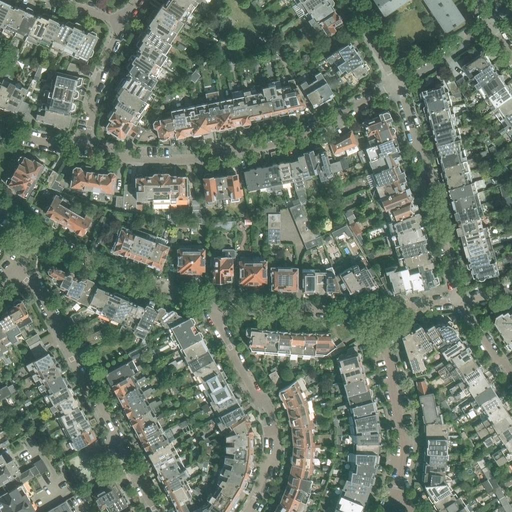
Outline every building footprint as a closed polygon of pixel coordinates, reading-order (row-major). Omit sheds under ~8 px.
[(2,30),(13,7),(10,5),(11,2),(10,1),(8,0),(1,0),(0,4),(0,30),(1,31),(2,30)] [(190,13),(171,0),(161,0),(162,0),(162,4),(160,8),(182,22),(184,23),(190,13)] [(197,1),(195,0),(171,0),(190,13),(197,1)] [(302,0),(296,5),(299,8),(300,7),(305,14),(325,0),(302,0)] [(331,0),(325,0),(305,14),(309,21),(311,25),(333,10),(331,7),(333,6),(334,3),(331,0)] [(462,20),(454,7),(449,0),(373,0),(383,15),(405,0),(424,0),(445,31),(462,20)] [(13,7),(2,30),(13,35),(26,7),(20,4),(17,8),(13,6),(13,7)] [(25,39),(36,16),(33,15),(34,12),(33,10),(26,7),(13,35),(24,41),(25,39)] [(175,32),(182,22),(160,8),(158,11),(153,10),(150,16),(175,32)] [(333,10),(311,25),(312,25),(317,31),(322,27),(328,35),(329,34),(331,35),(333,33),(334,31),(343,25),(342,24),(340,21),(340,20),(341,18),(338,15),(336,14),(335,14),(333,11),(334,10),(333,10),(334,10),(333,10)] [(37,44),(38,42),(50,16),(44,13),(42,14),(41,16),(37,15),(36,16),(25,39),(37,44)] [(50,16),(38,42),(49,48),(49,47),(60,24),(57,22),(57,20),(57,18),(52,16),(50,16)] [(168,43),(175,32),(150,16),(146,21),(148,25),(146,28),(148,29),(168,43)] [(226,35),(231,27),(220,20),(216,27),(226,35)] [(60,24),(49,47),(61,52),(62,51),(74,24),(68,21),(65,24),(61,22),(60,24)] [(74,24),(62,51),(73,56),(84,31),(81,30),(81,27),(81,25),(76,23),(74,23),(74,24)] [(168,43),(148,29),(146,33),(144,31),(142,32),(141,32),(137,38),(139,39),(163,55),(170,45),(168,43)] [(84,31),(73,56),(78,58),(80,54),(86,57),(87,56),(88,57),(91,56),(93,52),(92,49),(90,48),(96,37),(95,32),(91,30),(89,31),(88,33),(84,31)] [(165,56),(163,55),(139,39),(136,44),(136,47),(138,48),(136,51),(138,52),(159,66),(165,56)] [(337,65),(358,51),(353,44),(351,45),(349,42),(326,58),(330,63),(333,61),(337,65)] [(467,64),(462,67),(471,79),(472,78),(492,64),(486,55),(486,52),(486,51),(482,51),(482,50),(482,51),(481,54),(472,60),(470,57),(464,61),(467,64)] [(358,51),(337,65),(340,70),(336,72),(340,78),(362,62),(360,58),(362,57),(358,51)] [(159,66),(138,52),(136,55),(131,55),(128,61),(130,62),(153,78),(160,67),(159,66)] [(153,78),(130,62),(126,67),(127,67),(128,71),(126,75),(128,76),(149,89),(155,79),(153,78)] [(340,78),(328,86),(331,90),(342,82),(343,82),(346,80),(348,84),(349,83),(350,84),(352,85),(353,85),(357,82),(357,79),(357,78),(359,76),(361,76),(362,76),(363,76),(364,75),(365,74),(366,73),(366,72),(367,71),(367,70),(369,69),(365,63),(363,65),(363,64),(362,62),(340,78)] [(70,63),(66,71),(79,75),(81,66),(70,63)] [(492,64),(472,78),(480,89),(500,75),(499,75),(497,71),(496,71),(496,70),(497,68),(495,64),(494,64),(492,64)] [(51,79),(50,83),(52,84),(75,89),(76,85),(77,85),(80,84),(81,77),(65,73),(55,71),(53,79),(51,79)] [(312,82),(324,103),(331,99),(330,97),(333,95),(331,90),(328,86),(327,85),(322,75),(320,72),(315,76),(317,80),(313,82),(312,82)] [(325,73),(322,75),(327,85),(331,83),(325,73)] [(500,75),(480,89),(484,95),(487,100),(507,85),(506,85),(503,81),(504,79),(502,75),(500,75)] [(122,78),(118,84),(120,86),(144,101),(151,91),(149,89),(128,76),(127,79),(122,78)] [(462,77),(456,82),(459,88),(466,83),(462,77)] [(289,87),(281,89),(287,114),(304,110),(305,106),(300,96),(296,86),(293,81),(293,80),(288,81),(289,87)] [(453,80),(446,81),(453,95),(460,93),(453,80)] [(296,86),(300,96),(305,94),(313,107),(317,105),(318,107),(324,103),(312,82),(308,85),(305,81),(300,85),(297,86),(296,86)] [(1,84),(0,86),(0,106),(3,108),(14,87),(15,85),(10,83),(8,87),(1,83),(1,84)] [(3,108),(3,109),(4,111),(8,113),(11,113),(12,111),(16,113),(16,112),(26,111),(27,89),(21,87),(20,84),(18,83),(16,84),(14,87),(3,108)] [(420,94),(421,98),(423,99),(426,99),(426,102),(450,96),(449,92),(446,93),(444,86),(443,86),(442,83),(435,85),(436,88),(421,92),(420,94)] [(45,90),(43,95),(49,96),(72,102),(73,99),(74,98),(77,96),(77,97),(78,92),(76,90),(76,89),(75,89),(52,84),(50,92),(45,90)] [(507,85),(487,100),(494,110),(511,97),(511,93),(511,92),(510,91),(511,89),(509,86),(507,85)] [(117,97),(116,97),(142,114),(143,116),(146,111),(143,109),(147,103),(144,101),(120,86),(116,91),(117,93),(119,95),(117,97)] [(273,86),(268,87),(275,116),(287,114),(281,89),(274,90),(273,86)] [(262,92),(256,94),(262,119),(275,116),(268,87),(261,88),(262,92)] [(249,91),(243,92),(244,96),(249,122),(262,119),(256,94),(250,95),(249,91)] [(165,95),(162,98),(165,100),(169,103),(174,97),(171,94),(165,95)] [(42,103),(41,108),(44,109),(69,115),(70,111),(71,111),(71,110),(74,109),(75,105),(73,102),(72,102),(49,96),(49,97),(47,104),(42,103)] [(244,96),(231,99),(237,125),(241,124),(241,126),(242,126),(244,127),(248,126),(249,124),(250,124),(249,122),(244,96)] [(424,109),(425,114),(453,107),(450,96),(426,102),(427,106),(425,106),(425,107),(424,109)] [(116,97),(112,102),(114,106),(112,110),(113,111),(134,125),(142,114),(116,97)] [(511,97),(494,110),(501,121),(511,113),(511,97)] [(231,99),(219,101),(225,129),(228,130),(232,130),(233,127),(234,127),(233,126),(234,126),(233,126),(237,125),(231,99)] [(219,101),(207,104),(213,130),(216,129),(217,131),(217,130),(219,132),(223,131),(225,129),(219,101)] [(207,104),(195,107),(201,134),(203,135),(207,135),(209,132),(209,131),(213,130),(207,104)] [(195,107),(182,109),(188,135),(191,134),(192,134),(192,136),(195,137),(199,136),(201,134),(195,107)] [(453,107),(425,114),(427,120),(429,121),(431,120),(432,124),(456,118),(453,107)] [(38,108),(35,120),(42,122),(42,124),(66,129),(69,128),(72,117),(70,115),(69,115),(44,109),(41,108),(38,108)] [(170,111),(170,112),(171,118),(175,136),(176,139),(178,140),(182,139),(184,137),(184,136),(188,135),(182,109),(170,111)] [(110,120),(106,127),(107,130),(110,132),(111,134),(115,136),(116,136),(120,138),(123,137),(123,138),(126,133),(129,135),(133,138),(134,136),(139,139),(144,132),(144,129),(140,127),(135,126),(134,125),(113,111),(110,111),(108,115),(108,118),(108,119),(110,120)] [(363,123),(361,124),(361,126),(365,135),(372,133),(390,127),(388,121),(391,120),(391,119),(388,113),(385,111),(379,114),(378,114),(379,115),(375,117),(375,118),(370,121),(370,120),(367,119),(364,120),(363,122),(363,123)] [(479,113),(473,117),(476,122),(482,118),(479,113)] [(511,113),(501,121),(505,128),(508,132),(511,128),(511,113)] [(159,117),(153,123),(154,128),(157,130),(159,139),(162,141),(166,140),(167,138),(168,137),(175,136),(171,118),(163,119),(159,117)] [(430,130),(431,136),(456,129),(454,123),(457,122),(456,118),(432,124),(433,127),(431,128),(430,130)] [(374,139),(368,141),(370,147),(395,137),(394,137),(394,135),(393,133),(394,131),(393,127),(391,127),(391,126),(390,127),(372,133),(374,139)] [(456,129),(431,136),(433,142),(435,143),(437,142),(438,146),(461,140),(459,129),(456,129)] [(349,133),(346,134),(351,147),(357,145),(351,131),(349,133)] [(346,134),(341,137),(346,149),(351,147),(346,134)] [(341,137),(336,140),(340,151),(346,149),(341,137)] [(360,151),(357,152),(362,164),(369,161),(371,161),(397,151),(398,150),(397,149),(397,147),(396,146),(398,145),(395,137),(370,147),(360,151)] [(336,140),(330,143),(334,152),(334,153),(335,152),(340,151),(336,140)] [(436,152),(437,158),(464,151),(461,140),(438,146),(439,149),(437,150),(436,152)] [(493,146),(489,149),(491,152),(493,157),(498,154),(493,146)] [(317,154),(313,155),(315,163),(317,163),(320,170),(317,171),(318,174),(320,181),(326,179),(325,175),(332,172),(342,169),(339,161),(329,164),(326,152),(325,151),(323,150),(323,149),(318,151),(317,152),(317,153),(317,154)] [(297,160),(289,163),(293,181),(295,190),(299,200),(300,202),(305,201),(303,188),(306,187),(305,182),(312,179),(311,176),(318,174),(317,171),(320,170),(317,163),(315,163),(313,155),(312,152),(312,151),(306,152),(303,153),(300,154),(301,156),(300,156),(298,156),(297,159),(297,160)] [(371,161),(369,161),(374,173),(401,163),(403,162),(400,155),(398,155),(397,152),(397,151),(371,161)] [(464,151),(437,158),(439,163),(441,164),(443,164),(444,167),(467,161),(466,157),(464,151)] [(19,164),(15,171),(35,182),(44,166),(33,160),(33,162),(32,162),(30,160),(22,156),(21,156),(20,157),(19,156),(17,161),(18,163),(19,164)] [(344,158),(340,160),(343,170),(348,168),(344,158)] [(443,171),(441,173),(443,180),(470,172),(468,166),(468,165),(475,163),(474,160),(467,161),(444,167),(445,171),(443,171)] [(278,164),(282,184),(293,181),(289,163),(289,162),(283,163),(282,162),(279,163),(278,164)] [(271,165),(266,166),(270,186),(282,184),(278,164),(277,164),(275,163),(272,164),(271,165)] [(374,173),(372,174),(376,186),(375,186),(376,187),(404,175),(403,171),(404,169),(401,163),(374,173)] [(73,169),(70,187),(91,190),(95,167),(83,165),(80,168),(76,167),(73,169)] [(255,169),(259,188),(270,186),(266,166),(261,167),(260,167),(256,167),(255,169)] [(95,167),(91,190),(105,192),(105,195),(112,196),(112,193),(115,176),(113,173),(109,172),(107,169),(95,167)] [(249,170),(243,171),(247,191),(259,188),(255,169),(254,169),(253,168),(249,169),(249,170)] [(502,168),(499,170),(501,176),(503,180),(508,177),(502,168)] [(7,177),(5,182),(6,184),(14,189),(17,190),(16,192),(26,198),(35,182),(15,171),(11,178),(10,177),(8,178),(7,177)] [(49,183),(46,187),(50,189),(50,188),(54,180),(58,174),(57,173),(53,171),(46,182),(49,183)] [(227,176),(219,177),(222,198),(229,197),(230,202),(238,201),(237,190),(239,189),(238,187),(237,186),(235,172),(233,171),(229,171),(229,172),(227,173),(227,175),(227,176)] [(470,172),(443,180),(445,185),(447,186),(449,185),(450,189),(448,189),(448,190),(473,183),(472,180),(470,172)] [(154,174),(152,176),(152,200),(152,205),(169,204),(169,199),(170,176),(167,174),(164,174),(163,173),(158,173),(157,174),(154,174)] [(177,176),(170,176),(169,199),(169,204),(176,204),(176,199),(186,199),(186,198),(189,195),(189,191),(188,190),(187,189),(186,189),(186,175),(183,174),(183,173),(179,174),(177,176),(177,175),(177,176)] [(123,200),(122,211),(128,212),(136,212),(136,205),(136,200),(152,200),(152,176),(145,177),(145,176),(144,176),(142,174),(138,174),(138,175),(136,177),(135,177),(135,178),(136,185),(130,185),(124,185),(124,190),(123,197),(123,200)] [(203,176),(205,190),(204,191),(204,193),(205,193),(207,205),(215,204),(215,199),(222,198),(219,177),(212,177),(212,175),(210,174),(205,174),(203,176)] [(404,175),(376,187),(380,199),(382,198),(408,187),(409,185),(407,181),(405,180),(403,176),(404,175)] [(54,180),(50,188),(55,190),(58,185),(59,183),(54,180)] [(448,190),(447,192),(448,195),(450,197),(452,197),(453,200),(478,194),(475,183),(473,183),(448,190)] [(506,186),(500,188),(503,199),(504,199),(510,198),(510,197),(507,190),(506,186)] [(382,198),(380,199),(385,211),(387,210),(413,200),(413,199),(413,198),(414,198),(412,193),(410,192),(408,187),(382,198)] [(64,194),(62,197),(74,204),(77,199),(64,194)] [(451,201),(450,203),(451,207),(453,208),(453,209),(455,208),(456,212),(481,205),(478,194),(453,200),(451,201)] [(46,208),(45,210),(45,212),(45,213),(54,218),(54,220),(56,221),(57,221),(63,224),(71,211),(59,203),(62,198),(56,195),(49,207),(46,208)] [(413,200),(387,210),(392,222),(417,212),(417,211),(419,211),(416,205),(415,204),(412,205),(410,201),(413,200)] [(301,204),(290,208),(292,215),(303,210),(301,204)] [(456,212),(454,212),(455,218),(458,219),(459,223),(480,218),(484,217),(483,213),(481,205),(456,212)] [(192,210),(191,210),(192,222),(201,223),(200,214),(199,209),(192,210)] [(347,213),(344,214),(349,223),(356,219),(352,213),(354,212),(353,210),(353,209),(347,213)] [(303,210),(292,215),(295,222),(306,217),(303,210)] [(71,211),(63,224),(69,227),(69,229),(71,230),(73,230),(82,235),(82,234),(85,233),(86,231),(85,228),(92,216),(87,213),(84,218),(71,211)] [(392,222),(384,225),(385,230),(389,229),(391,235),(423,226),(421,221),(419,219),(420,217),(419,214),(417,212),(392,222)] [(103,217),(98,229),(100,230),(106,232),(111,220),(103,217)] [(306,217),(295,222),(298,228),(309,224),(306,217)] [(460,227),(458,227),(460,235),(483,229),(480,218),(459,223),(460,226),(460,227)] [(235,221),(206,224),(206,228),(209,228),(209,229),(211,229),(211,232),(216,232),(218,230),(235,229),(235,221)] [(309,224),(298,228),(300,235),(311,231),(309,224)] [(356,224),(350,226),(356,237),(360,235),(362,234),(356,224)] [(346,226),(343,228),(345,231),(348,237),(351,235),(346,226)] [(391,235),(386,237),(389,247),(394,246),(426,237),(423,226),(391,235)] [(483,229),(460,235),(462,242),(463,246),(465,246),(486,240),(490,239),(487,228),(483,229)] [(121,229),(113,251),(119,253),(120,255),(126,257),(134,234),(121,229)] [(134,234),(126,257),(132,260),(133,258),(139,260),(140,262),(140,263),(146,265),(154,241),(156,237),(136,229),(134,234)] [(317,229),(311,231),(314,238),(315,239),(320,237),(317,229)] [(311,231),(300,235),(303,242),(314,238),(311,231)] [(360,235),(356,237),(360,244),(361,246),(364,244),(363,243),(360,235)] [(154,241),(146,265),(152,267),(155,266),(161,268),(169,247),(165,245),(167,240),(156,236),(156,237),(154,241)] [(320,237),(315,239),(317,244),(318,246),(323,244),(320,237)] [(426,237),(394,246),(398,258),(429,249),(426,237)] [(314,238),(303,242),(306,249),(317,244),(315,239),(314,238)] [(486,240),(465,246),(466,250),(465,252),(466,255),(468,256),(468,257),(493,250),(490,239),(486,240)] [(365,245),(362,247),(366,254),(367,256),(370,254),(370,253),(365,245)] [(212,257),(210,259),(210,265),(213,268),(215,268),(215,270),(213,272),(213,274),(213,277),(213,278),(215,280),(215,281),(223,281),(230,281),(231,281),(231,273),(231,267),(237,267),(236,257),(235,257),(235,251),(235,250),(233,249),(231,249),(222,249),(222,257),(212,257)] [(429,249),(398,258),(401,269),(432,260),(429,249)] [(191,250),(177,250),(178,262),(178,266),(178,270),(181,270),(181,272),(183,272),(184,274),(188,274),(189,272),(190,272),(191,250)] [(203,250),(191,250),(190,272),(191,272),(192,272),(193,274),(197,274),(198,272),(199,272),(199,270),(203,270),(203,264),(203,260),(203,250)] [(467,263),(468,268),(469,268),(471,269),(493,263),(496,262),(493,250),(468,257),(469,261),(468,261),(467,263)] [(356,264),(351,268),(365,292),(369,290),(370,292),(370,291),(373,292),(377,290),(377,287),(378,287),(364,263),(361,259),(355,263),(356,264)] [(432,261),(416,266),(418,271),(423,289),(423,291),(428,289),(427,287),(435,285),(435,284),(438,283),(438,282),(437,277),(436,276),(432,277),(430,267),(433,266),(433,264),(432,261)] [(252,262),(239,262),(239,267),(239,276),(240,276),(240,281),(243,281),(243,284),(245,284),(246,285),(249,285),(251,284),(252,284),(252,262)] [(264,262),(252,262),(252,284),(254,284),(255,285),(258,285),(260,284),(261,284),(261,281),(265,281),(265,276),(264,262)] [(493,263),(471,269),(472,272),(474,279),(478,278),(478,279),(479,279),(481,280),(486,279),(487,277),(489,276),(489,277),(499,274),(496,262),(493,263)] [(50,267),(47,271),(48,273),(53,276),(52,277),(52,278),(54,282),(59,284),(58,286),(67,290),(65,295),(73,276),(73,273),(68,271),(66,272),(66,273),(55,267),(52,266),(50,267)] [(384,270),(376,272),(387,292),(388,291),(392,290),(393,294),(400,293),(400,294),(401,293),(404,293),(405,292),(399,271),(399,270),(397,270),(396,266),(384,270)] [(284,268),(270,267),(270,274),(271,274),(271,289),(276,289),(277,291),(284,292),(284,268)] [(297,268),(284,268),(284,292),(291,292),(292,290),(297,290),(297,268)] [(339,275),(335,277),(338,286),(340,291),(343,289),(343,290),(345,288),(347,288),(349,293),(354,290),(356,294),(359,295),(365,292),(351,268),(339,275)] [(406,269),(399,271),(405,292),(405,293),(409,292),(412,291),(412,292),(417,290),(423,289),(418,271),(408,274),(406,269)] [(307,270),(302,270),(302,292),(303,292),(305,292),(306,292),(306,293),(308,294),(311,294),(314,294),(314,292),(314,272),(314,270),(307,270)] [(314,270),(314,272),(314,292),(317,292),(317,294),(320,294),(323,294),(325,294),(325,275),(325,273),(319,272),(319,270),(314,270)] [(328,275),(325,275),(325,294),(327,295),(330,295),(333,294),(333,292),(339,292),(340,291),(338,286),(335,277),(334,275),(328,275)] [(73,276),(65,295),(77,300),(86,279),(80,276),(77,278),(73,276)] [(86,279),(77,300),(88,305),(96,287),(93,285),(92,282),(86,279)] [(87,307),(87,308),(99,313),(108,292),(104,291),(104,288),(97,285),(96,287),(88,305),(87,307)] [(55,288),(50,291),(55,299),(60,296),(55,288)] [(108,292),(99,313),(111,318),(121,295),(115,292),(115,293),(113,294),(108,292)] [(121,295),(111,318),(123,323),(132,302),(128,301),(128,298),(121,295)] [(7,308),(7,309),(7,310),(18,328),(32,321),(25,309),(26,309),(25,307),(27,306),(24,300),(21,301),(20,300),(18,299),(14,301),(13,304),(14,306),(12,308),(11,307),(10,306),(7,308)] [(123,323),(117,336),(123,339),(128,328),(134,331),(136,326),(145,305),(139,302),(139,303),(137,304),(132,302),(123,323)] [(145,305),(136,326),(147,331),(153,318),(157,309),(153,308),(153,305),(148,303),(146,304),(145,305)] [(157,309),(153,318),(162,322),(161,324),(169,328),(184,320),(181,316),(177,314),(176,312),(172,310),(171,310),(169,311),(168,312),(165,310),(164,309),(165,309),(160,307),(158,308),(157,309)] [(497,317),(496,322),(501,330),(503,333),(511,326),(511,309),(505,315),(503,313),(503,314),(497,317)] [(0,322),(9,339),(11,342),(17,339),(15,336),(21,333),(20,331),(18,328),(7,310),(2,314),(3,315),(2,318),(0,319),(0,322)] [(71,315),(65,318),(68,325),(71,330),(77,327),(71,315)] [(169,328),(168,328),(171,334),(170,335),(171,337),(172,340),(195,328),(194,326),(195,325),(194,325),(193,323),(194,321),(192,317),(192,318),(190,317),(189,317),(184,320),(169,328)] [(438,323),(434,326),(444,342),(445,342),(449,340),(451,342),(459,337),(458,337),(458,336),(459,334),(456,330),(453,330),(451,326),(452,325),(452,322),(449,321),(447,322),(446,324),(439,324),(438,323)] [(0,349),(2,352),(7,349),(3,342),(9,339),(0,322),(0,349)] [(427,328),(423,330),(433,345),(435,348),(444,342),(434,326),(433,324),(432,325),(431,323),(429,322),(426,324),(426,326),(427,328)] [(414,329),(410,332),(423,351),(427,348),(433,345),(423,330),(420,325),(419,326),(418,324),(416,323),(413,325),(413,328),(414,329)] [(245,328),(245,334),(247,335),(247,336),(249,336),(249,346),(251,350),(256,350),(256,352),(264,353),(266,327),(259,326),(257,328),(254,328),(247,327),(245,328)] [(511,326),(503,333),(506,337),(504,338),(504,341),(506,345),(511,341),(511,326)] [(266,327),(264,353),(276,354),(278,330),(274,330),(274,329),(272,327),(266,327)] [(195,328),(172,340),(175,345),(177,344),(180,349),(201,338),(202,335),(200,332),(198,331),(197,331),(195,328)] [(24,329),(20,331),(21,333),(25,340),(29,337),(24,329)] [(278,330),(276,354),(290,355),(291,329),(289,331),(288,331),(285,331),(284,329),(280,329),(278,330)] [(291,329),(290,355),(302,355),(303,332),(298,332),(298,331),(297,330),(291,329)] [(99,330),(86,337),(90,344),(90,345),(91,345),(104,339),(99,330)] [(303,332),(302,355),(314,356),(314,355),(316,332),(311,332),(309,330),(305,330),(304,332),(303,332)] [(316,332),(314,355),(323,355),(324,355),(327,360),(346,347),(343,342),(336,346),(329,337),(329,332),(323,332),(322,330),(318,330),(316,332)] [(402,333),(402,337),(406,350),(408,357),(412,370),(413,370),(415,375),(424,373),(423,366),(422,361),(425,359),(427,358),(423,351),(410,332),(409,331),(407,330),(402,333)] [(29,337),(25,340),(29,346),(40,340),(37,335),(36,333),(29,337)] [(440,350),(446,359),(465,347),(464,347),(466,346),(467,343),(465,340),(463,341),(461,341),(459,337),(451,342),(447,345),(440,350)] [(201,338),(180,349),(186,360),(207,349),(205,345),(206,342),(204,339),(201,338)] [(40,340),(29,346),(33,353),(44,347),(40,340)] [(135,350),(128,353),(132,360),(147,352),(150,350),(151,350),(147,343),(146,344),(139,347),(135,350)] [(338,358),(336,359),(340,371),(361,365),(360,361),(361,361),(361,360),(362,358),(361,355),(359,353),(357,353),(357,352),(356,347),(355,346),(347,349),(346,355),(345,355),(343,354),(340,355),(338,357),(338,358)] [(44,347),(33,353),(37,359),(48,353),(47,353),(44,347)] [(446,359),(434,367),(440,376),(471,356),(468,352),(470,351),(470,350),(469,347),(467,347),(465,348),(465,347),(446,359)] [(93,348),(87,350),(90,356),(95,353),(93,348)] [(207,349),(186,360),(193,372),(214,360),(215,357),(213,354),(210,353),(207,349)] [(37,359),(26,365),(32,376),(54,364),(55,363),(56,361),(53,356),(51,356),(50,356),(48,353),(37,359)] [(471,356),(440,376),(444,381),(457,372),(460,376),(477,366),(479,364),(479,363),(477,359),(475,359),(473,360),(471,356)] [(106,375),(105,377),(107,380),(109,380),(111,384),(112,385),(132,375),(138,372),(138,371),(136,367),(132,360),(105,374),(106,375)] [(214,360),(193,372),(199,383),(222,370),(218,363),(216,364),(214,360)] [(143,363),(136,367),(138,371),(145,367),(143,363)] [(54,364),(32,376),(38,386),(60,374),(61,373),(60,373),(61,371),(59,367),(57,366),(55,367),(54,364)] [(361,365),(340,371),(343,382),(364,377),(363,373),(365,373),(364,372),(365,370),(364,367),(362,365),(362,364),(361,365)] [(463,381),(449,390),(452,395),(482,374),(480,371),(482,370),(482,368),(481,366),(479,365),(477,366),(460,376),(463,381)] [(168,370),(163,373),(166,379),(172,376),(168,370)] [(222,370),(199,383),(206,394),(226,383),(224,379),(227,378),(222,370)] [(271,373),(268,375),(273,383),(280,383),(281,382),(275,371),(271,373)] [(60,374),(38,386),(44,397),(65,384),(66,384),(67,382),(65,377),(63,377),(62,377),(61,377),(60,374)] [(482,374),(452,395),(456,400),(466,394),(468,398),(472,395),(490,383),(491,381),(489,378),(487,378),(485,379),(482,374)] [(112,386),(111,388),(113,392),(115,392),(118,397),(138,386),(150,380),(148,377),(145,379),(144,377),(135,381),(132,375),(112,385),(112,386)] [(287,375),(282,379),(285,385),(291,381),(287,375)] [(364,377),(343,382),(347,394),(368,389),(366,385),(368,384),(368,381),(368,378),(366,377),(366,376),(364,377)] [(437,378),(430,383),(434,389),(441,384),(437,378)] [(285,387),(279,391),(283,400),(302,392),(296,380),(285,387)] [(424,380),(416,382),(419,395),(428,393),(424,380)] [(226,383),(206,394),(212,405),(233,394),(231,390),(232,387),(230,384),(226,383)] [(471,402),(461,408),(465,413),(495,394),(494,393),(493,390),(494,389),(494,387),(493,385),(491,384),(490,385),(489,385),(490,384),(490,383),(472,395),(468,398),(471,402)] [(12,384),(7,387),(11,393),(16,390),(12,384)] [(65,384),(44,397),(50,407),(71,395),(72,394),(73,392),(71,388),(68,387),(67,388),(65,384)] [(0,388),(0,399),(11,393),(7,387),(6,385),(0,388)] [(118,397),(117,400),(119,403),(121,403),(124,408),(144,398),(156,392),(154,389),(152,390),(151,388),(142,393),(138,386),(118,397)] [(349,402),(345,403),(346,405),(347,408),(351,407),(351,406),(351,407),(371,401),(370,397),(371,396),(372,393),(371,390),(369,389),(369,388),(368,389),(347,394),(349,402)] [(302,392),(283,400),(287,409),(307,402),(302,392)] [(442,392),(437,395),(441,401),(446,399),(442,392)] [(419,396),(419,397),(420,401),(421,403),(420,403),(421,405),(420,405),(423,422),(425,422),(425,423),(443,423),(441,414),(440,414),(437,406),(434,406),(431,393),(428,393),(419,395),(419,396)] [(233,394),(212,405),(219,416),(239,405),(240,402),(241,402),(239,399),(235,398),(233,394)] [(495,394),(465,413),(468,419),(478,413),(480,416),(501,403),(503,401),(501,396),(498,398),(496,396),(495,394)] [(71,395),(50,407),(56,417),(58,416),(77,405),(78,405),(79,402),(77,398),(76,398),(74,398),(73,398),(71,395)] [(124,409),(123,411),(125,414),(127,415),(130,419),(150,409),(162,403),(160,400),(156,402),(155,401),(148,404),(144,398),(124,408),(124,409)] [(445,400),(441,402),(447,411),(451,409),(445,400)] [(371,401),(351,407),(353,416),(374,411),(373,408),(375,408),(374,401),(372,402),(372,401),(371,401)] [(307,402),(287,409),(289,418),(310,414),(307,402)] [(482,421),(473,427),(477,432),(507,412),(501,403),(480,416),(480,417),(482,421)] [(77,405),(58,416),(64,427),(83,417),(82,414),(83,413),(81,409),(79,409),(77,405)] [(219,416),(215,418),(222,429),(227,426),(244,414),(243,411),(244,409),(242,406),(240,406),(239,405),(219,416)] [(130,420),(129,422),(131,426),(133,426),(136,431),(156,420),(150,409),(130,419),(130,420)] [(353,416),(355,425),(376,421),(375,419),(377,418),(376,412),(374,412),(374,411),(353,416)] [(507,412),(477,432),(480,438),(489,432),(492,435),(511,422),(511,415),(511,416),(510,416),(507,412)] [(244,414),(227,426),(229,430),(231,435),(243,431),(242,429),(251,426),(250,426),(249,426),(248,422),(249,421),(248,420),(249,419),(250,418),(247,414),(245,414),(244,414)] [(310,414),(289,418),(292,427),(312,425),(311,420),(310,414)] [(83,417),(64,427),(69,437),(89,427),(88,426),(90,425),(87,419),(85,420),(83,417)] [(136,431),(135,434),(137,437),(139,438),(142,442),(162,431),(156,420),(136,431)] [(355,425),(357,434),(377,432),(377,429),(379,429),(378,422),(376,423),(376,421),(355,425)] [(511,422),(492,435),(483,441),(486,447),(500,438),(503,442),(511,435),(511,422)] [(426,425),(424,425),(424,431),(426,430),(426,433),(427,433),(427,438),(448,438),(448,435),(447,430),(445,430),(445,423),(443,423),(425,423),(426,425)] [(312,425),(292,427),(293,437),(313,436),(312,425)] [(231,435),(226,436),(226,441),(234,441),(234,446),(251,446),(253,446),(254,445),(254,440),(252,439),(251,439),(251,436),(252,435),(252,433),(251,426),(242,429),(243,431),(231,435)] [(69,437),(68,438),(74,449),(80,446),(94,438),(94,437),(96,436),(93,430),(91,431),(89,427),(69,437)] [(142,443),(141,445),(143,449),(145,449),(148,454),(168,443),(166,439),(162,431),(142,442),(142,443)] [(357,434),(356,434),(357,444),(377,443),(377,440),(379,440),(379,433),(377,433),(377,432),(357,434)] [(501,449),(491,455),(495,460),(511,448),(511,435),(503,442),(498,445),(501,449)] [(313,436),(293,437),(293,445),(293,446),(313,447),(313,436)] [(94,438),(80,446),(82,449),(84,447),(95,440),(94,438)] [(426,446),(424,446),(424,453),(445,454),(446,454),(446,446),(448,446),(448,438),(427,438),(427,443),(426,444),(426,446)] [(467,438),(464,440),(464,441),(469,450),(474,447),(468,438),(467,438)] [(95,440),(84,447),(85,449),(87,451),(98,445),(96,440),(95,440)] [(168,443),(148,454),(152,462),(175,449),(171,441),(168,443)] [(357,444),(357,453),(377,454),(377,451),(379,451),(379,444),(377,444),(377,443),(357,444)] [(98,445),(87,451),(89,456),(100,450),(101,450),(98,445)] [(226,446),(226,450),(232,451),(231,458),(250,461),(252,461),(253,460),(254,455),(253,454),(252,454),(252,450),(251,450),(251,446),(234,446),(233,446),(226,446)] [(293,446),(293,455),(312,458),(313,447),(293,446)] [(474,447),(469,450),(470,450),(472,453),(473,456),(479,453),(474,447)] [(511,448),(495,460),(498,465),(510,458),(511,456),(511,448)] [(175,449),(152,462),(157,471),(179,456),(175,449)] [(5,450),(0,453),(0,484),(1,484),(1,483),(3,481),(4,493),(22,483),(39,473),(36,466),(35,466),(21,474),(12,458),(9,459),(5,450)] [(355,458),(355,462),(375,464),(375,461),(377,462),(378,455),(376,455),(377,454),(357,453),(355,453),(355,458)] [(424,453),(423,460),(425,461),(425,463),(444,465),(445,465),(446,454),(445,454),(424,453)] [(293,455),(292,464),(312,469),(312,458),(293,455)] [(158,474),(157,476),(159,480),(161,481),(162,480),(185,468),(179,456),(157,471),(159,474),(158,474)] [(224,461),(222,467),(247,475),(248,475),(250,475),(251,470),(249,468),(250,461),(231,458),(224,457),(224,461)] [(481,457),(476,460),(478,464),(481,469),(487,465),(481,457)] [(354,462),(353,471),(373,475),(373,472),(373,471),(375,472),(377,466),(375,465),(375,464),(355,462),(354,462)] [(423,463),(422,470),(424,471),(424,473),(444,475),(445,465),(444,465),(425,463),(423,463)] [(292,464),(290,474),(309,481),(311,474),(315,474),(315,470),(312,469),(292,464)] [(487,466),(481,470),(486,479),(492,475),(487,466)] [(185,468),(162,480),(164,485),(163,485),(163,487),(165,491),(166,492),(184,483),(186,482),(187,482),(184,477),(190,473),(186,467),(185,468)] [(220,473),(218,478),(219,479),(224,481),(242,487),(243,487),(245,486),(247,482),(246,481),(245,480),(247,475),(222,467),(220,473)] [(352,471),(350,481),(370,485),(371,483),(373,483),(374,476),(372,476),(373,475),(353,471),(352,471)] [(422,473),(421,480),(423,481),(423,483),(424,484),(424,485),(445,483),(449,482),(451,481),(451,480),(450,478),(446,475),(444,475),(424,473),(422,473)] [(289,476),(288,479),(289,481),(288,484),(308,492),(312,482),(309,481),(290,474),(289,475),(289,476)] [(492,475),(486,479),(487,479),(487,480),(492,488),(492,489),(493,489),(498,486),(492,475)] [(99,491),(93,495),(100,508),(104,506),(108,511),(113,511),(117,510),(118,511),(124,509),(123,507),(129,503),(126,499),(123,494),(121,495),(119,490),(122,488),(122,487),(121,488),(117,481),(114,476),(96,486),(99,491)] [(219,479),(217,483),(221,485),(217,490),(235,500),(237,500),(239,496),(239,494),(238,494),(242,487),(224,481),(219,479)] [(487,479),(481,483),(486,491),(492,488),(487,480),(487,479)] [(346,480),(340,495),(363,505),(363,504),(365,503),(367,500),(365,498),(370,486),(370,485),(350,481),(346,480)] [(166,492),(166,494),(168,498),(170,498),(171,498),(176,506),(184,502),(183,500),(191,496),(193,493),(194,491),(195,490),(190,488),(186,482),(184,483),(166,492)] [(4,493),(0,496),(0,506),(0,507),(2,510),(1,510),(2,511),(29,511),(33,510),(24,494),(27,492),(22,483),(4,493)] [(445,483),(424,485),(425,488),(424,489),(427,493),(427,494),(428,494),(429,496),(428,497),(432,503),(433,502),(450,491),(445,483)] [(286,490),(284,494),(305,504),(311,506),(314,500),(307,498),(309,493),(308,492),(288,484),(288,485),(286,486),(285,489),(286,490)] [(498,486),(493,489),(494,493),(497,497),(499,501),(505,497),(498,486)] [(210,493),(207,498),(210,500),(210,501),(225,511),(226,511),(230,506),(231,506),(233,506),(235,502),(235,501),(235,500),(217,490),(213,496),(210,493)] [(435,504),(433,505),(436,510),(438,509),(439,510),(457,498),(454,494),(452,495),(450,491),(433,502),(435,504)] [(280,503),(280,504),(295,511),(300,511),(305,504),(284,494),(284,495),(282,495),(281,499),(282,500),(280,503)] [(340,495),(336,506),(348,511),(361,511),(362,511),(361,509),(363,505),(340,495)] [(505,497),(499,501),(502,506),(505,510),(505,511),(511,507),(505,497)] [(439,510),(438,511),(454,511),(463,507),(457,498),(439,510)] [(72,511),(66,501),(46,511),(72,511)] [(207,505),(202,508),(203,511),(225,511),(210,501),(207,505)] [(189,511),(184,502),(176,506),(178,511),(189,511)]
